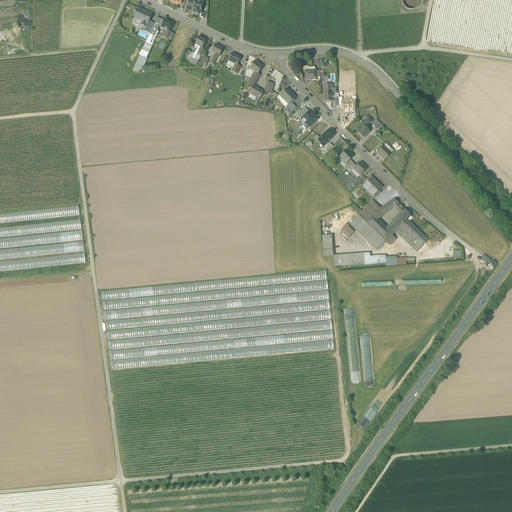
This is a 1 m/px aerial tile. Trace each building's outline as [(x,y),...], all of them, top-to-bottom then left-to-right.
[(196,12),(200,13),(202,3),(202,0),(196,0),(196,1),(192,0),(189,0),(187,10),(191,11),(195,12),(196,12)] [(407,8),(410,9),(413,9),(416,8),(418,5),(419,3),(418,0),(402,0),(403,3),(404,6),(407,8)] [(139,9),(134,19),(142,22),(140,25),(145,27),(148,21),(151,14),(139,9)] [(159,27),(161,28),(164,21),(157,18),(154,24),(159,26),(159,27)] [(139,27),(140,25),(142,22),(134,19),(133,22),(133,24),(139,27)] [(161,28),(164,29),(169,32),(169,31),(173,24),(164,20),(164,21),(161,28)] [(149,34),(151,31),(154,24),(148,21),(145,27),(143,31),(149,34)] [(159,26),(154,24),(151,31),(155,34),(159,27),(159,26)] [(183,44),(184,43),(189,32),(181,28),(177,36),(175,40),(183,44)] [(171,32),(169,31),(169,32),(164,29),(161,37),(168,40),(171,33),(171,32)] [(146,42),(152,45),(157,34),(155,34),(151,31),(149,34),(146,42)] [(195,45),(200,47),(202,48),(206,40),(198,37),(195,45)] [(148,53),(152,45),(146,42),(142,50),(148,53)] [(197,47),(195,53),(192,59),(194,59),(196,54),(197,54),(200,47),(195,45),(194,46),(197,47)] [(211,52),(214,54),(218,56),(219,56),(223,49),(215,45),(211,52)] [(148,53),(142,50),(140,56),(146,58),(148,53)] [(235,65),(236,65),(237,65),(240,57),(232,53),(228,61),(235,65)] [(213,65),(218,56),(214,54),(210,63),(213,65)] [(142,70),(147,59),(146,58),(140,56),(133,70),(142,70)] [(235,65),(228,61),(226,65),(231,68),(230,69),(232,70),(235,65)] [(254,72),(257,75),(257,74),(262,67),(254,61),(249,69),(254,72)] [(232,71),(237,74),(240,67),(237,65),(236,65),(235,65),(232,70),(232,71)] [(305,71),(305,80),(316,80),(316,78),(316,71),(316,70),(315,70),(315,67),(308,68),(309,71),(305,71)] [(254,102),(257,104),(264,92),(254,86),(260,76),(257,74),(257,75),(254,72),(244,90),(251,94),(256,97),(254,101),(254,102)] [(264,91),(270,93),(274,84),(267,82),(264,91)] [(325,85),(326,94),(332,94),(332,96),(333,96),(333,94),(335,94),(335,89),(333,89),(332,84),(325,85)] [(279,95),(283,99),(288,105),(289,105),(291,102),(296,98),(287,88),(279,95)] [(332,96),(332,94),(326,94),(323,94),(324,102),(332,102),(332,98),(332,96)] [(353,113),(353,106),(352,100),(347,101),(342,101),(342,106),(343,114),(348,114),(353,113)] [(287,109),(291,112),(292,111),(296,108),(291,102),(289,105),(288,105),(286,107),(287,109)] [(297,115),(301,120),(309,112),(305,108),(297,115)] [(312,115),(309,112),(301,120),(302,120),(304,118),(307,121),(304,123),(309,128),(317,120),(314,117),(315,116),(313,114),(312,115)] [(357,132),(363,138),(370,132),(365,128),(371,122),(368,119),(362,125),(363,126),(357,132)] [(372,124),(377,129),(381,125),(376,120),(372,124)] [(328,131),(322,136),(328,142),(333,136),(328,131)] [(323,147),(328,142),(322,136),(317,141),(323,147)] [(324,149),(328,153),(333,147),(330,144),(324,149)] [(386,144),(384,146),(384,147),(391,153),(393,151),(386,144)] [(384,160),(384,161),(391,153),(384,147),(384,146),(383,147),(377,152),(376,153),(377,154),(377,153),(381,157),(382,157),(384,160)] [(346,164),(353,157),(353,156),(352,157),(350,154),(347,151),(347,150),(339,158),(340,158),(343,161),(344,160),(347,163),(346,164)] [(356,166),(353,164),(351,161),(344,168),(347,170),(350,173),(351,172),(353,169),(356,166)] [(353,169),(360,176),(367,169),(360,162),(356,166),(353,169)] [(358,178),(360,176),(353,169),(351,172),(358,178)] [(374,195),(378,190),(381,188),(372,179),(372,178),(368,182),(363,187),(366,189),(367,188),(374,195)] [(372,196),(375,199),(381,193),(378,190),(374,195),(372,196)] [(358,216),(366,223),(373,215),(378,211),(383,216),(393,208),(399,214),(403,210),(398,205),(398,204),(393,200),(380,209),(372,201),(358,216)] [(400,219),(404,222),(406,221),(410,216),(404,209),(403,210),(399,214),(395,218),(398,220),(400,219)] [(366,223),(385,242),(391,237),(393,234),(386,228),(378,220),(373,215),(366,223)] [(377,251),(385,242),(366,223),(358,216),(350,225),(377,251)] [(395,218),(391,223),(397,230),(400,227),(404,222),(400,219),(398,220),(395,218)] [(404,222),(400,227),(421,247),(428,240),(409,222),(408,223),(406,221),(404,222)] [(395,232),(397,230),(391,223),(389,225),(386,228),(393,234),(395,232)] [(353,232),(345,224),(341,229),(349,236),(353,232)] [(416,252),(421,247),(400,227),(397,230),(395,232),(416,252)] [(323,256),(333,256),(332,236),(322,237),(323,256)] [(394,240),(391,237),(385,242),(389,245),(394,240)] [(334,267),(364,265),(364,258),(364,253),(333,256),(334,267)] [(380,256),(364,258),(364,265),(381,263),(380,258),(380,256)] [(151,313),(151,308),(127,309),(128,313),(123,313),(123,317),(153,316),(153,313),(151,313)] [(166,327),(165,328),(167,329),(169,329),(169,331),(172,333),(189,333),(191,329),(190,328),(203,328),(201,330),(209,331),(210,328),(212,328),(215,325),(214,324),(193,323),(192,325),(186,325),(185,326),(189,328),(184,328),(184,329),(182,328),(182,332),(180,330),(180,327),(166,327)] [(308,350),(333,349),(333,341),(308,342),(308,350)]
